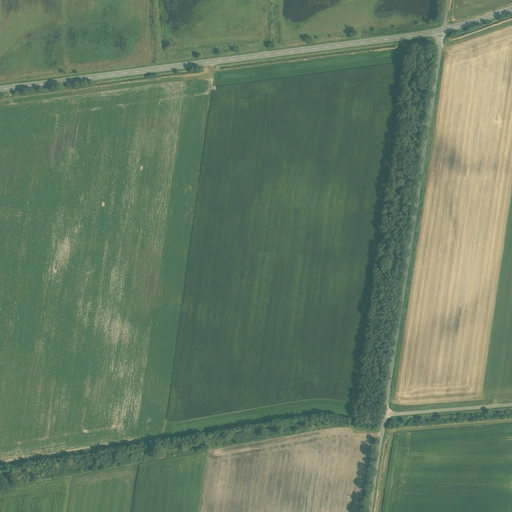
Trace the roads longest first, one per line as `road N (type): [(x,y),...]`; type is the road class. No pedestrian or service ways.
road 1 (tertiary): [(0,89),(441,30)]
road 2 (unclassified): [(441,30),(384,414)]
road 3 (unclassified): [(511,404),(384,414)]
